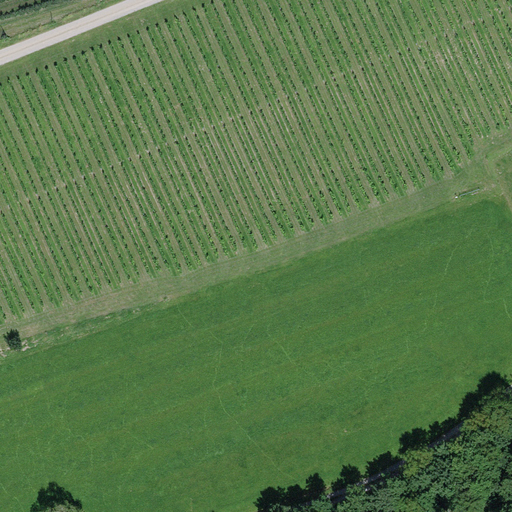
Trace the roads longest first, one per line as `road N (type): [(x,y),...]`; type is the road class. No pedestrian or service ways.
road 1 (track): [(291,511),(380,479),(511,396)]
road 2 (track): [(134,0),(0,54)]
